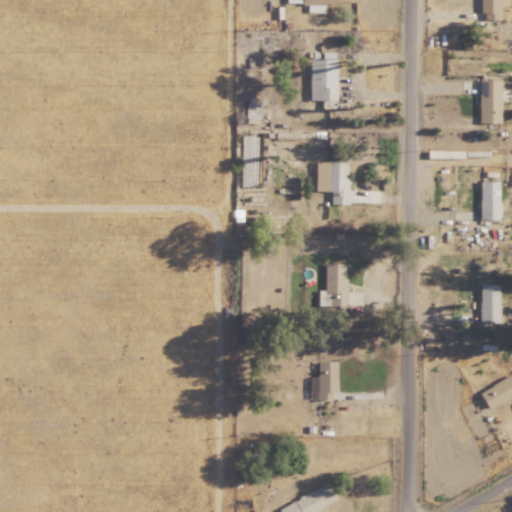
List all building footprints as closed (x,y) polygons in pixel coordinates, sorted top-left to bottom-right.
[(284,0),(284,4),(306,3),(306,12),(323,12),(323,3),(336,3),(336,0),(284,0)] [(478,0),(478,19),(498,20),(498,0),(478,0)] [(307,100),(334,100),(335,59),(307,59),(307,100)] [(477,123),(499,123),(498,79),(476,80),(477,123)] [(346,162),(313,162),(313,191),(328,191),(328,204),(345,205),(346,162)] [(478,181),(477,220),(497,220),(498,182),(478,181)] [(344,264),(322,264),(322,290),(316,290),(315,306),(344,306),(344,264)] [(497,285),(478,284),(477,322),(496,322),(497,285)] [(308,376),(307,399),(330,399),(330,391),(334,391),(335,360),(316,360),(315,377),(308,376)] [(511,395),(511,384),(508,376),(476,390),(484,408),(511,395)]
